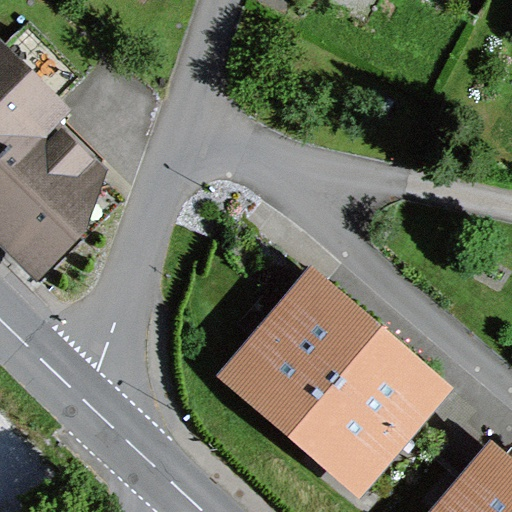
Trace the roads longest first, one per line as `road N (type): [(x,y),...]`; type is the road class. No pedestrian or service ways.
road 1 (residential): [(266,166),(221,147),(176,161),(85,413)]
road 2 (residential): [(266,166),(511,381)]
road 3 (residential): [(511,215),(266,166)]
road 4 (track): [(176,161),(234,0)]
